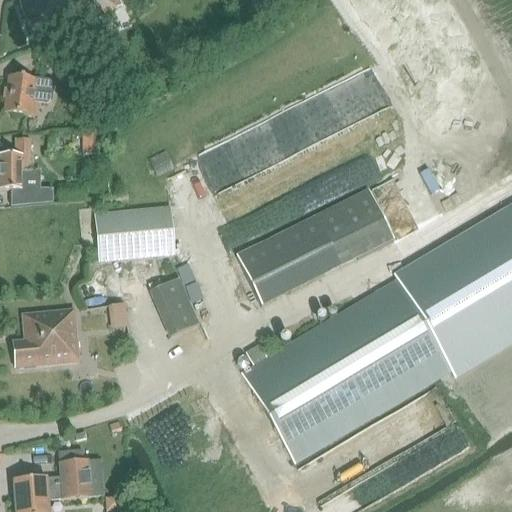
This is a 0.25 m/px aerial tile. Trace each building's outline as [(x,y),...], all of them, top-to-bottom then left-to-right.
[(17,0),(34,42),(122,8),(118,0),(17,0)] [(40,74),(64,64),(57,45),(32,54),(40,74)] [(4,115),(35,119),(38,104),(47,106),(51,101),(53,87),(50,83),(8,78),(4,115)] [(30,174),(31,142),(14,141),(14,157),(0,157),(0,191),(21,192),(21,174),(30,174)] [(82,186),(58,188),(59,205),(84,203),(82,186)] [(367,192),(315,218),(235,257),(261,310),(340,270),(392,244),(367,192)] [(170,210),(94,217),(98,266),(174,259),(170,210)] [(198,327),(179,282),(148,295),(168,340),(198,327)] [(253,368),(242,375),(293,464),(447,373),(396,285),(265,361),(259,350),(246,357),(253,368)] [(24,344),(12,345),(14,371),(79,365),(74,313),(22,318),(24,344)] [(59,480),(12,484),(14,511),(49,511),(49,503),(61,502),(74,502),(92,500),(88,463),(83,463),(82,452),(58,454),(59,465),(57,465),(59,480)]
